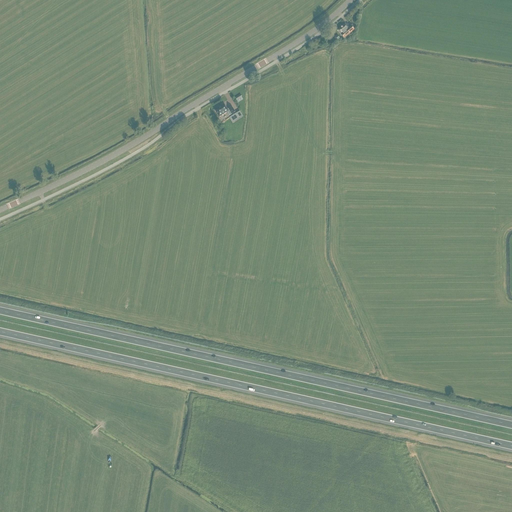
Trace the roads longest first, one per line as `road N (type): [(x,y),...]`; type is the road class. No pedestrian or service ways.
road 1 (motorway): [(0,332),(511,445)]
road 2 (motorway): [(511,424),(0,311)]
road 3 (tertiary): [(351,0),(125,148),(0,209)]
